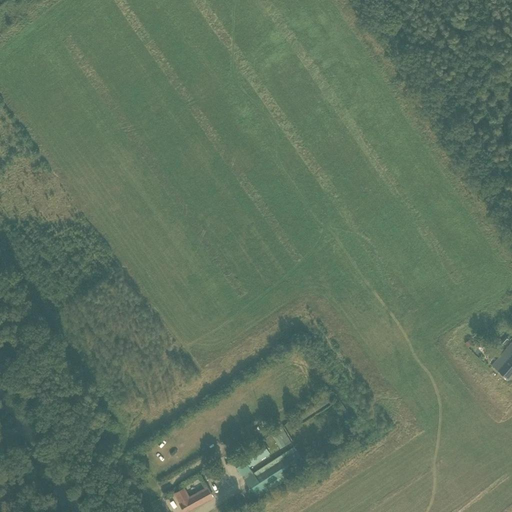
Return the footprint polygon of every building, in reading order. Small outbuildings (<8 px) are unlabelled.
[(469,340),(465,344),(468,348),(473,344),(469,340)] [(511,373),(511,342),(492,366),(507,379),(511,373)] [(286,356),(203,412),(225,445),(308,389),(286,356)] [(272,433),(280,448),(292,442),(283,426),(272,433)] [(233,461),(232,462),(244,480),(247,486),(252,494),(255,498),(306,465),(304,461),(295,447),(253,473),(249,466),(270,453),(263,442),(242,455),(233,461)] [(184,489),(175,493),(180,503),(179,503),(184,511),(186,511),(212,498),(207,488),(189,498),(184,489)]
